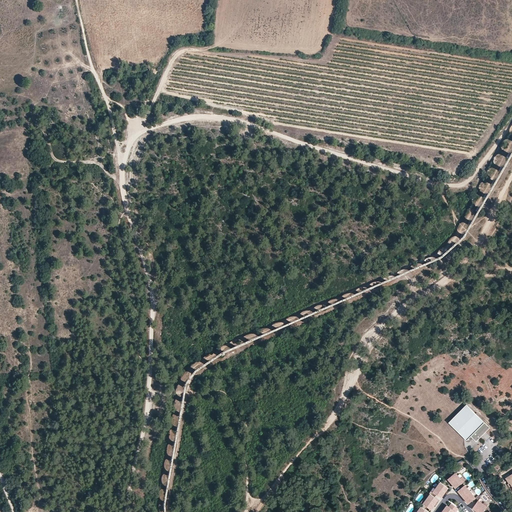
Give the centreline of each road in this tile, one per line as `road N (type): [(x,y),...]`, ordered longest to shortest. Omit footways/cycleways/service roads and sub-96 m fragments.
road 1 (track): [(511,124),(463,184),(427,182),(224,118),(193,117),(137,133),(122,170)]
road 2 (track): [(256,511),(330,423),(373,332),(477,247),(511,176)]
road 3 (track): [(122,170),(153,320),(145,424),(126,511)]
road 4 (track): [(77,0),(122,170)]
road 5 (track): [(211,47),(180,50),(137,133)]
